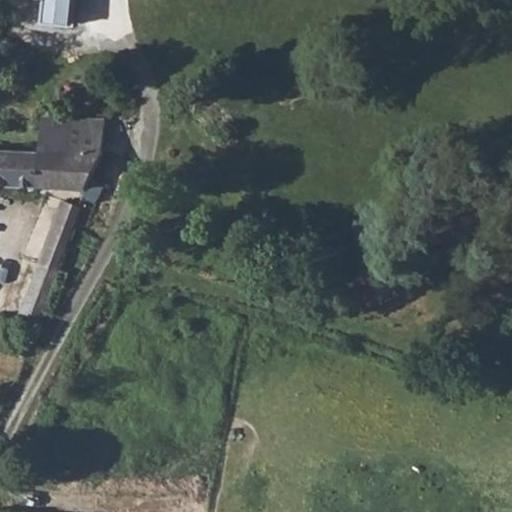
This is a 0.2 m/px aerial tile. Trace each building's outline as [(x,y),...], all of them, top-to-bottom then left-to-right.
[(44,122),(43,153),(44,153),(109,156),(111,125),(44,122)] [(0,187),(42,190),(44,153),(43,153),(0,151),(0,187)] [(44,153),(42,190),(86,191),(109,156),(44,153)] [(85,206),(80,203),(58,193),(24,260),(51,274),(85,206)] [(5,355),(17,359),(27,362),(36,329),(32,327),(13,322),(11,328),(0,324),(0,359),(3,361),(5,355)]
